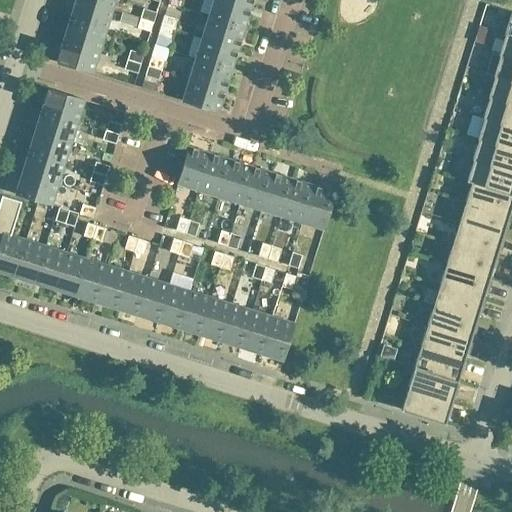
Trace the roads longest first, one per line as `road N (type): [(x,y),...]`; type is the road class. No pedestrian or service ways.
road 1 (residential): [(476,461),(0,313)]
road 2 (residential): [(14,63),(249,133),(291,0)]
road 3 (residential): [(22,511),(36,473),(57,462),(222,511)]
road 4 (residential): [(476,461),(511,340)]
